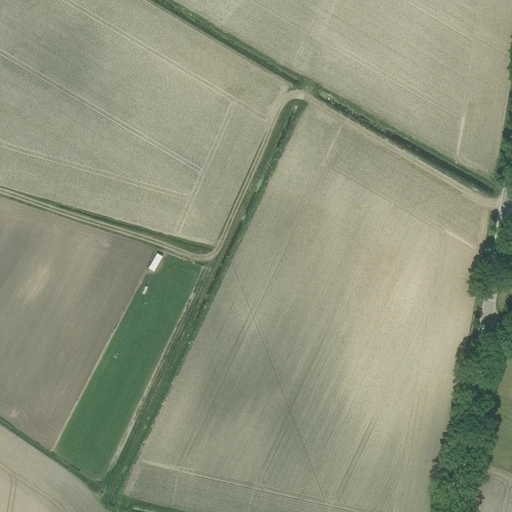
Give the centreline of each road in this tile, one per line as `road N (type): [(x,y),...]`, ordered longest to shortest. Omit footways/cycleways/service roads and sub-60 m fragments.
road 1 (track): [(511,210),(484,203),(295,96),(277,109),(217,247),(200,258),(0,190)]
road 2 (unclassified): [(453,511),(489,313)]
road 3 (unclassified): [(489,313),(511,162)]
